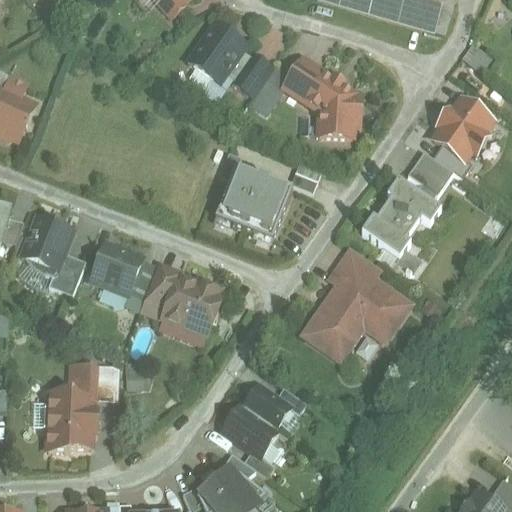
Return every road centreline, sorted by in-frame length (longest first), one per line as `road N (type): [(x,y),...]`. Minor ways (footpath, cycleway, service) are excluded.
road 1 (residential): [(0,487),(92,484),(155,464),(179,445),(283,297)]
road 2 (residential): [(0,175),(283,297)]
road 3 (residential): [(283,297),(432,72)]
road 4 (residential): [(400,511),(511,347)]
road 5 (residential): [(432,72),(280,19),(261,0)]
